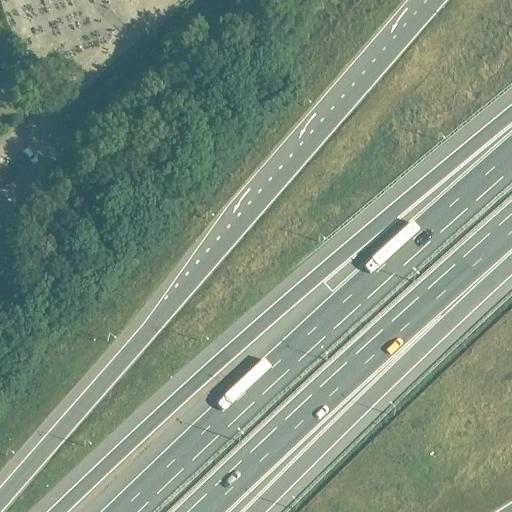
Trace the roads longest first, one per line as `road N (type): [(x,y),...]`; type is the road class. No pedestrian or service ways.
road 1 (motorway): [(437,0),(0,497)]
road 2 (motorway): [(511,115),(298,291),(59,511)]
road 3 (motorway): [(511,152),(118,511)]
road 4 (motorway): [(211,511),(511,237)]
road 5 (motorway): [(254,511),(450,323),(511,250)]
